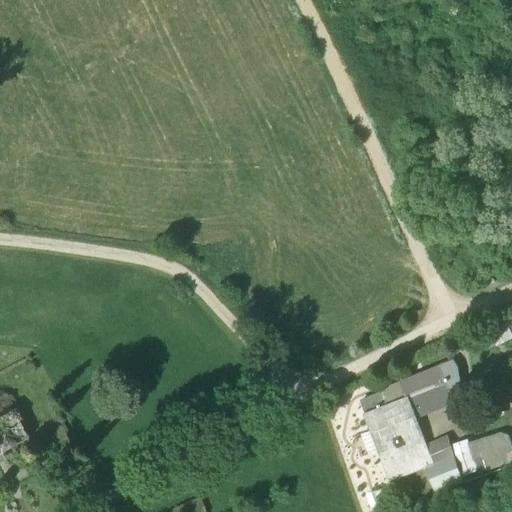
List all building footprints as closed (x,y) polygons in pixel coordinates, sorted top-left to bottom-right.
[(494,323),(471,333),(477,346),(500,335),(494,323)] [(439,368),(401,383),(406,396),(414,414),(417,412),(451,398),(439,368)] [(5,391),(0,393),(0,451),(29,438),(5,391)] [(359,400),(365,414),(387,404),(381,391),(359,400)] [(414,414),(406,396),(387,404),(365,414),(392,482),(437,463),(417,412),(414,414)] [(468,441),(450,447),(461,479),(480,473),(468,441)] [(207,511),(202,497),(171,510),(172,511),(207,511)]
